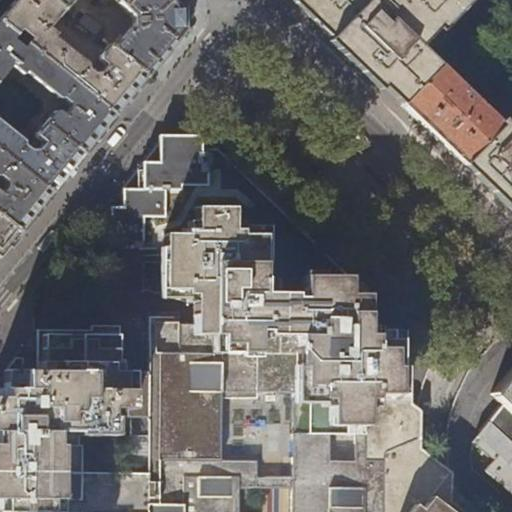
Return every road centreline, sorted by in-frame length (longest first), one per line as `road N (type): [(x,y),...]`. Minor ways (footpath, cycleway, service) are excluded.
road 1 (residential): [(232,0),(511,260)]
road 2 (residential): [(0,301),(209,42),(232,0)]
